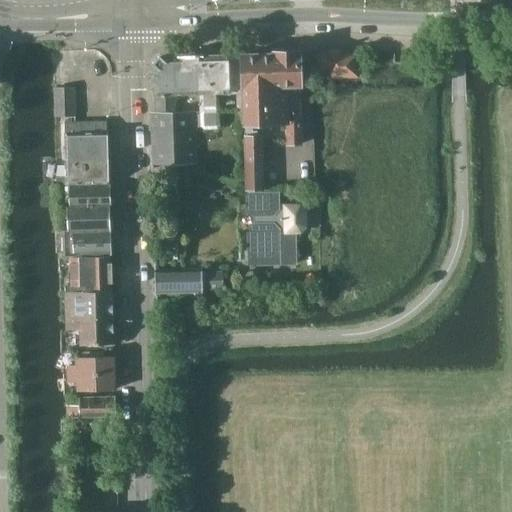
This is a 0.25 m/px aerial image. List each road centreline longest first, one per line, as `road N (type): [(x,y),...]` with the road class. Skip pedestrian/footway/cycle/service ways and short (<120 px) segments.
road 1 (secondary): [(145,511),(133,12)]
road 2 (tertiary): [(133,12),(511,18)]
